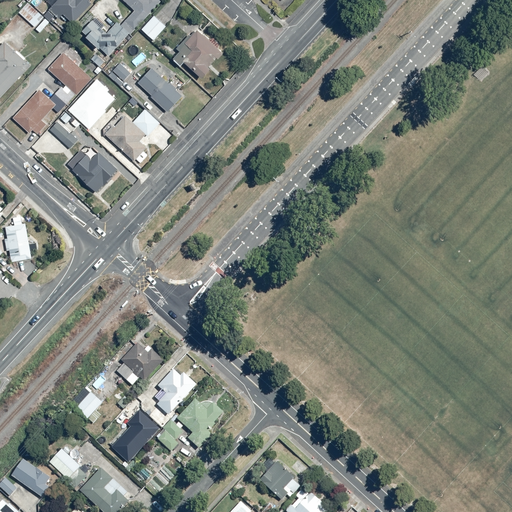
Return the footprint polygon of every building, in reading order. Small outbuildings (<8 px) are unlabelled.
[(90,0),(47,0),(47,1),(52,5),(45,14),(51,19),(54,14),(59,18),(63,13),(74,21),(90,0)] [(120,2),(117,0),(99,0),(87,15),(92,19),(81,32),(108,55),(131,27),(133,29),(157,0),(123,0),(133,8),(120,23),(118,21),(114,26),(111,23),(120,12),(115,8),(120,2)] [(30,1),(19,12),(35,26),(45,15),(30,1)] [(156,14),(142,29),(152,39),(167,25),(156,14)] [(194,27),(177,47),(179,49),(172,57),(181,65),(185,60),(202,75),(222,52),(194,27)] [(0,97),(29,65),(4,42),(0,45),(0,97)] [(41,82),(13,115),(32,132),(33,130),(39,134),(48,124),(42,119),(52,107),(59,113),(91,77),(78,65),(81,62),(66,49),(49,70),(64,83),(54,94),(41,82)] [(116,63),(108,75),(121,85),(130,73),(116,63)] [(153,66),(138,82),(168,110),(182,94),(153,66)] [(116,84),(103,97),(118,112),(131,98),(116,84)] [(126,113),(105,133),(133,160),(147,146),(140,139),(147,133),(126,113)] [(77,140),(56,122),(49,130),(70,148),(77,140)] [(82,148),(68,163),(97,192),(116,171),(111,166),(114,162),(99,148),(91,157),(82,148)] [(34,257),(28,222),(7,226),(9,237),(6,237),(8,249),(11,249),(13,261),(34,257)] [(121,360),(143,381),(163,360),(147,346),(144,349),(137,344),(121,360)] [(168,415),(196,384),(183,373),(180,376),(173,369),(158,386),(167,394),(157,405),(168,415)] [(74,409),(87,420),(88,418),(94,423),(101,414),(97,410),(104,402),(90,390),(74,409)] [(188,437),(199,447),(212,435),(207,431),(223,412),(213,403),(199,403),(195,399),(176,419),(193,432),(188,437)] [(112,447),(128,462),(159,430),(139,410),(126,424),(131,428),(112,447)] [(173,421),(158,437),(173,451),(181,442),(177,439),(184,431),(173,421)] [(61,447),(48,461),(68,479),(81,465),(61,447)] [(50,478),(22,459),(11,476),(42,497),(48,487),(45,484),(50,478)] [(294,478),(277,461),(259,480),(281,501),(288,494),(284,490),(294,478)] [(176,475),(165,465),(146,485),(157,496),(176,475)] [(89,475),(82,468),(69,482),(76,488),(89,475)] [(113,479),(101,468),(78,491),(102,511),(117,511),(128,502),(117,491),(111,496),(103,488),(113,479)] [(142,468),(136,475),(144,482),(150,474),(142,468)] [(8,477),(0,485),(0,486),(12,496),(9,499),(25,511),(28,511),(37,501),(8,477)] [(326,511),(329,509),(311,492),(303,502),(299,498),(286,510),(288,511),(326,511)] [(0,511),(15,511),(2,501),(0,503),(0,511)] [(250,511),(252,511),(242,501),(230,511),(250,511)]
